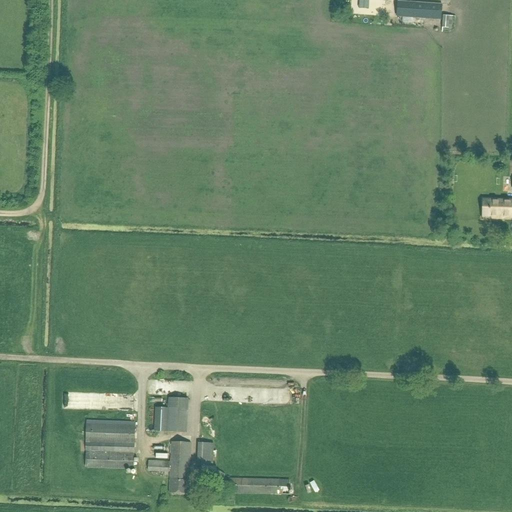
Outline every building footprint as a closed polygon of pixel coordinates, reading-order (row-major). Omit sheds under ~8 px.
[(441,20),(442,6),(398,2),(397,17),(441,20)] [(483,200),(483,219),(497,219),(497,218),(511,218),(511,201),(483,200)] [(119,410),(119,396),(67,394),(67,409),(119,410)] [(187,433),(188,409),(188,399),(168,398),(168,408),(167,432),(187,433)] [(155,408),(154,432),(166,432),(167,408),(155,408)] [(135,426),(87,425),(85,468),(133,470),(135,426)] [(189,481),(191,443),(171,442),(171,462),(170,473),(169,494),(192,495),(193,481),(189,481)] [(198,443),(197,466),(212,467),(213,444),(198,443)] [(148,472),(170,473),(171,462),(148,461),(148,472)] [(225,479),(224,494),(289,496),(289,481),(225,479)]
